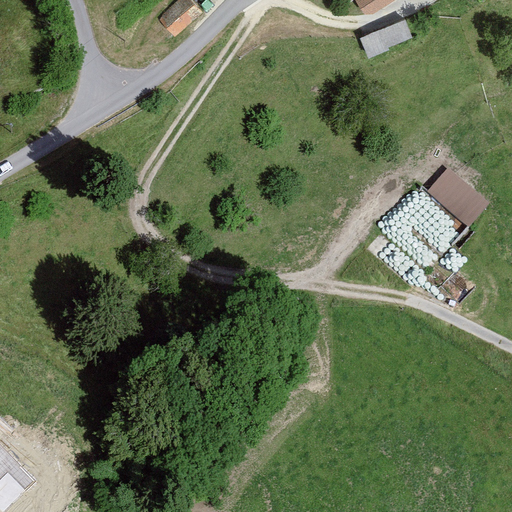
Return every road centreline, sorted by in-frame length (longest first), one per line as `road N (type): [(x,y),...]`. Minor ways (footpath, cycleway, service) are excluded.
road 1 (track): [(257,0),(142,188),(146,231),(209,278),(415,297),(511,342)]
road 2 (unclassified): [(0,174),(112,96),(161,74),(237,0)]
